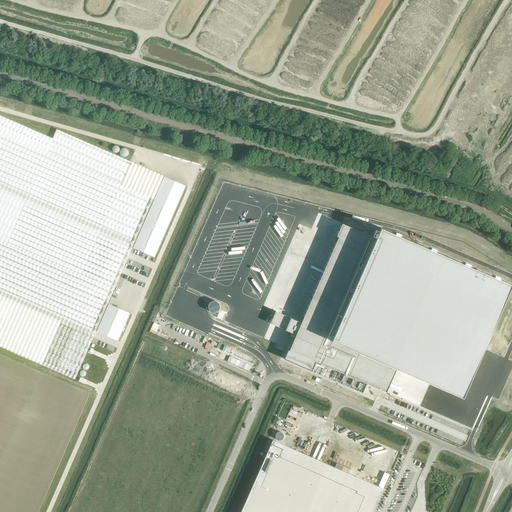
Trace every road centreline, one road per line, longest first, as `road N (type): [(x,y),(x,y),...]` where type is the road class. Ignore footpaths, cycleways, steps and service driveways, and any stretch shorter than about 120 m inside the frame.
road 1 (track): [(11,0),(178,41),(273,84),(396,117),(397,131)]
road 2 (unclassified): [(209,511),(271,376),(501,470)]
road 3 (unknown): [(0,108),(179,162),(194,177)]
road 4 (track): [(396,117),(467,0)]
road 5 (track): [(349,106),(408,0)]
